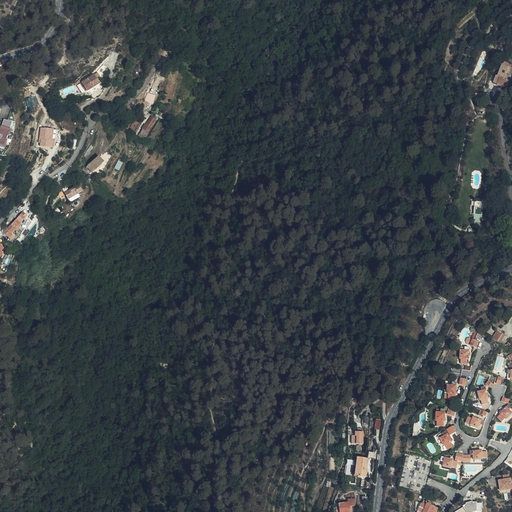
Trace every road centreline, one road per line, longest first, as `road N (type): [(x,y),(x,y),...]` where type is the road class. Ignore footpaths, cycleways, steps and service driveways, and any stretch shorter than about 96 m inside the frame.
road 1 (tertiary): [(376,511),(389,421),(450,303),(511,268)]
road 2 (residential): [(0,222),(76,153),(91,111)]
